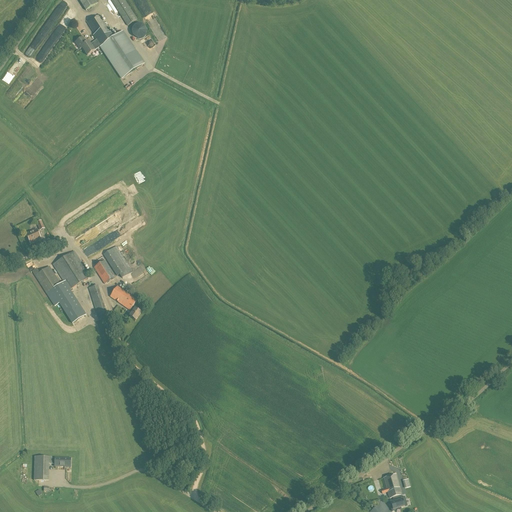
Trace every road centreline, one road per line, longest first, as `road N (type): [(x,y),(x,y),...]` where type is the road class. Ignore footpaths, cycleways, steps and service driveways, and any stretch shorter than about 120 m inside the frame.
road 1 (unclassified): [(0,68),(48,0),(281,0)]
road 2 (unclassified): [(306,511),(511,362)]
road 3 (track): [(192,496),(204,456),(195,420),(125,356)]
road 4 (track): [(217,511),(141,469),(67,486)]
